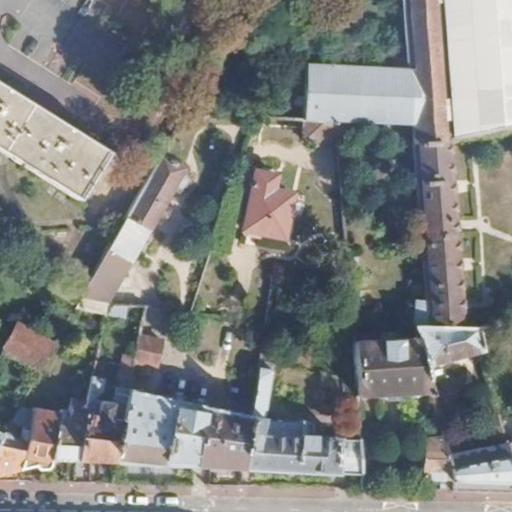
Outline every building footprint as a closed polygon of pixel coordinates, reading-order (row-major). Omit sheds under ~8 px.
[(511,0),(401,0),(408,70),(304,67),(303,120),(336,120),(412,122),(414,140),(448,136),(511,127),(511,0)] [(0,87),(0,151),(76,200),(106,154),(0,87)] [(336,120),(303,120),(303,141),(320,141),(321,147),(338,146),(336,120)] [(448,136),(414,140),(431,323),(432,325),(466,324),(448,136)] [(185,163),(161,157),(82,297),(105,306),(156,217),(167,220),(170,208),(168,208),(172,191),(185,195),(188,183),(189,176),(182,174),(185,163)] [(274,179),(253,175),(241,231),(281,239),(290,195),(271,191),(274,179)] [(431,323),(412,325),(415,339),(422,366),(477,347),(471,324),(466,324),(432,325),(431,323)] [(54,347),(17,325),(2,351),(38,375),(54,347)] [(158,342),(135,337),(130,363),(153,368),(158,342)] [(415,339),(350,343),(353,398),(428,393),(422,366),(415,339)] [(0,408),(0,441),(5,433),(11,423),(19,408),(38,375),(2,351),(0,354),(0,364),(20,376),(0,408)] [(93,361),(85,400),(72,462),(111,464),(125,392),(130,366),(118,364),(115,380),(118,380),(116,393),(117,397),(116,404),(91,401),(92,393),(97,392),(103,363),(93,361)] [(256,361),(247,416),(239,470),(358,476),(357,459),(356,441),(309,439),(313,436),(314,433),(314,430),(312,427),(308,426),(308,424),(299,423),(298,422),(258,418),(269,363),(256,361)] [(247,416),(125,392),(111,464),(239,470),(247,416)] [(63,415),(58,413),(48,461),(72,462),(85,400),(71,397),(69,409),(64,408),(63,415)] [(11,423),(19,427),(19,439),(5,433),(0,441),(0,473),(48,461),(58,413),(32,409),(32,410),(19,408),(11,423)] [(447,444),(440,445),(448,483),(448,492),(511,494),(511,475),(506,452),(495,414),(483,417),(491,443),(494,442),(496,455),(453,466),(450,456),(447,444)] [(438,439),(423,439),(418,481),(448,483),(440,445),(438,439)] [(494,442),(491,443),(450,456),(453,466),(496,455),(494,442)] [(357,459),(358,476),(358,490),(385,491),(384,459),(357,459)]
